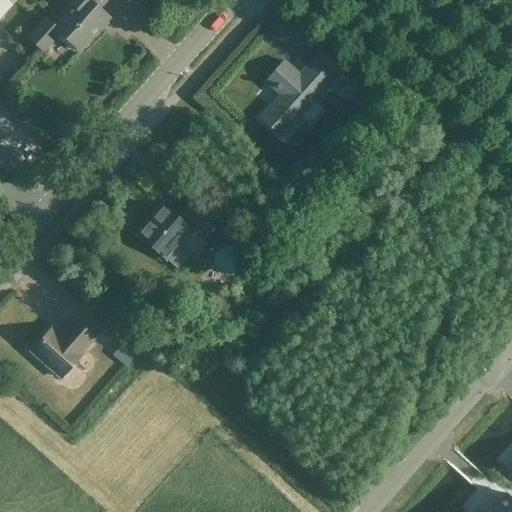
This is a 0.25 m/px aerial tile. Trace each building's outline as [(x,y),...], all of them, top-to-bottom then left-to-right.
[(0,0),(0,16),(14,0),(0,0)] [(66,0),(72,5),(49,31),(41,24),(29,38),(43,50),(59,32),(79,50),(109,17),(98,8),(105,0),(66,0)] [(299,74),(284,61),(259,89),(260,90),(269,80),(292,100),(269,125),(281,136),(341,69),(321,51),(299,74)] [(358,84),(349,94),(357,101),(366,91),(358,84)] [(208,230),(217,220),(193,199),(184,209),(188,212),(181,220),(162,204),(137,232),(177,268),(192,252),(181,242),(199,222),(208,230)] [(219,317),(230,305),(219,296),(209,307),(219,317)] [(54,330),(52,328),(31,352),(61,378),(82,355),(80,354),(94,338),(68,314),(54,330)] [(511,511),(511,499),(505,493),(488,511),(511,511)]
